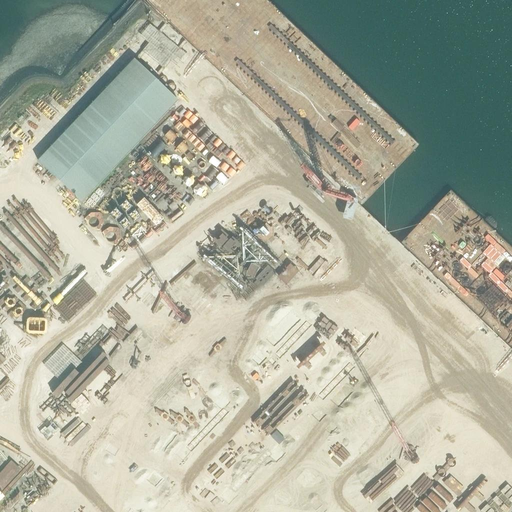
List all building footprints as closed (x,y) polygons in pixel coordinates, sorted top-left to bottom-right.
[(81,202),(178,101),(134,60),(38,161),(81,202)] [(22,118),(27,110),(21,106),(16,115),(22,118)] [(141,167),(133,172),(137,178),(145,173),(141,167)] [(179,171),(173,176),(186,190),(192,185),(179,171)] [(155,182),(149,188),(160,198),(173,185),(165,178),(158,185),(155,182)] [(256,194),(253,198),(262,206),(265,201),(256,194)] [(304,210),(301,214),(312,222),(314,218),(304,210)] [(12,225),(0,237),(0,261),(1,263),(25,237),(12,225)] [(326,259),(332,266),(337,261),(332,254),(326,259)] [(55,345),(55,344),(68,334),(65,329),(20,362),(24,368),(55,345)] [(361,340),(346,353),(350,357),(345,362),(354,371),(362,363),(359,359),(370,349),(361,340)] [(370,356),(375,363),(380,359),(375,353),(370,356)] [(282,401),(290,406),(296,395),(289,390),(282,401)] [(220,419),(215,416),(204,434),(212,440),(226,417),(223,415),(220,419)] [(415,427),(407,433),(417,446),(425,440),(415,427)] [(255,448),(263,438),(256,433),(249,444),(255,448)] [(255,462),(265,468),(269,461),(259,455),(255,462)] [(388,468),(383,477),(391,481),(396,472),(388,468)] [(159,473),(150,487),(142,482),(140,486),(145,489),(142,494),(149,499),(154,491),(163,475),(159,473)] [(470,493),(475,488),(470,482),(465,488),(470,493)]
